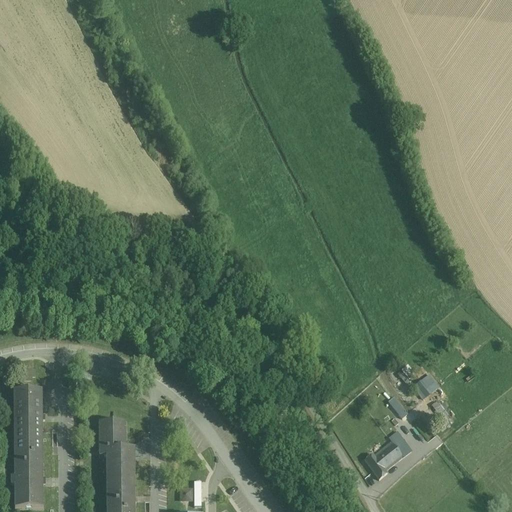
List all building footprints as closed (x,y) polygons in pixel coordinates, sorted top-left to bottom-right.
[(429,374),(422,380),(427,386),(434,381),(429,374)] [(434,381),(427,386),(422,380),(415,384),(425,398),(439,388),(434,381)] [(15,511),(45,511),(44,394),(14,394),(15,511)] [(405,414),(391,398),(386,402),(400,418),(405,414)] [(125,422),(98,422),(98,457),(105,457),(105,511),(134,511),(134,450),(125,450),(125,422)] [(411,449),(398,432),(390,438),(393,442),(403,455),(411,449)] [(393,442),(375,455),(374,453),(366,459),(380,477),(388,471),(386,469),(403,455),(393,442)]
